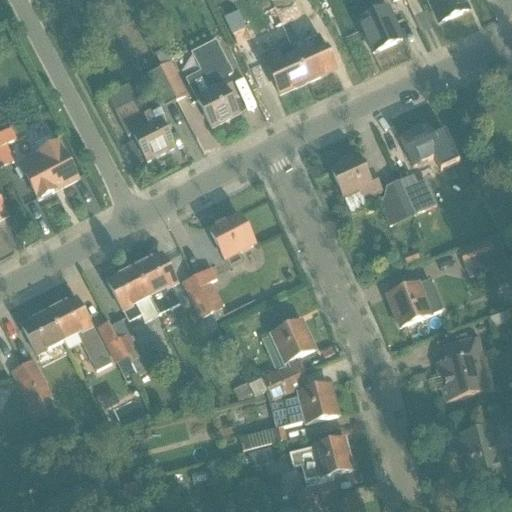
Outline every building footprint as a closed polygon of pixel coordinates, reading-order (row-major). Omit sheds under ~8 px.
[(114,0),(86,0),(90,5),(95,2),(103,18),(115,11),(115,10),(119,8),(114,0)] [(404,3),(402,0),(387,0),(391,9),(404,3)] [(458,0),(423,0),(437,30),(466,17),(458,0)] [(316,3),(277,22),(290,48),(329,29),(316,3)] [(388,11),(354,26),(370,62),(403,46),(388,11)] [(236,13),(222,19),(223,23),(222,23),(235,52),(251,44),(236,13)] [(306,53),(293,59),(308,90),(337,76),(318,38),(303,45),(306,53)] [(198,77),(184,85),(210,137),(240,122),(231,105),(237,103),(227,83),(232,80),(215,46),(189,58),(198,77)] [(308,90),(293,59),(289,50),(260,63),(278,104),(308,90)] [(158,74),(176,108),(187,102),(163,56),(152,62),(158,74)] [(176,108),(158,74),(146,80),(163,114),(176,108)] [(17,105),(15,91),(0,93),(0,101),(1,108),(17,105)] [(135,106),(113,117),(126,143),(132,141),(146,168),(173,154),(164,137),(170,134),(159,114),(144,121),(135,106)] [(426,129),(399,143),(417,185),(450,167),(439,143),(433,146),(426,129)] [(9,133),(0,137),(0,167),(3,173),(14,167),(5,151),(15,144),(9,133)] [(58,150),(18,170),(37,206),(76,186),(58,150)] [(357,162),(329,175),(349,219),(364,212),(362,207),(382,199),(371,174),(363,178),(357,162)] [(413,181),(398,188),(414,223),(424,218),(425,221),(437,216),(424,185),(416,189),(413,181)] [(414,223),(398,188),(385,194),(382,205),(377,207),(389,234),(414,223)] [(0,228),(8,224),(0,210),(0,207),(5,205),(0,195),(0,228)] [(238,222),(208,237),(228,275),(243,267),(239,258),(253,251),(238,222)] [(497,243),(458,257),(463,272),(465,272),(470,282),(492,273),(491,269),(505,263),(497,243)] [(418,256),(401,262),(405,271),(422,265),(418,256)] [(161,259),(133,274),(150,306),(159,321),(178,311),(170,295),(177,292),(161,259)] [(150,306),(133,274),(104,287),(121,320),(124,319),(150,306)] [(211,274),(192,284),(210,321),(213,325),(223,320),(220,315),(223,314),(210,289),(216,285),(211,274)] [(210,321),(192,284),(181,290),(199,326),(210,321)] [(417,288),(383,303),(398,338),(432,323),(431,321),(442,317),(429,286),(419,291),(417,288)] [(63,310),(48,317),(65,349),(69,355),(81,348),(96,378),(111,371),(91,333),(90,334),(75,303),(63,309),(63,310)] [(150,306),(124,319),(127,329),(140,322),(143,329),(159,321),(150,306)] [(508,316),(488,323),(491,334),(511,326),(508,316)] [(65,349),(48,317),(31,326),(31,325),(19,331),(36,364),(65,349)] [(265,397),(301,380),(294,365),(316,358),(301,325),(267,341),(268,342),(260,346),(275,377),(247,390),(253,403),(265,397)] [(134,380),(116,345),(107,328),(96,335),(114,370),(115,369),(123,385),(134,380)] [(127,340),(116,345),(134,380),(135,384),(157,373),(146,351),(136,356),(127,340)] [(443,366),(432,370),(436,384),(441,383),(443,394),(439,395),(443,409),(488,398),(479,363),(483,362),(479,344),(473,344),(441,352),(443,366)] [(33,366),(21,372),(43,414),(53,409),(50,403),(52,401),(33,366)] [(43,414),(21,372),(10,378),(28,413),(24,415),(33,432),(48,423),(43,414)] [(240,378),(225,385),(236,405),(249,399),(240,378)] [(301,380),(265,397),(275,434),(238,444),(242,458),(280,448),(276,435),(282,434),(302,429),(303,433),(339,423),(330,389),(308,395),(301,380)] [(511,441),(509,428),(452,442),(457,463),(460,462),(468,490),(504,481),(497,453),(511,449),(511,441)] [(286,447),(282,434),(276,435),(280,448),(286,447)] [(297,508),(334,498),(331,482),(353,477),(344,443),(310,452),(311,454),(288,461),(292,476),(300,473),(304,491),(294,494),(297,508)] [(142,471),(128,474),(132,488),(146,484),(142,471)] [(210,474),(190,479),(192,488),(212,484),(210,474)] [(115,477),(85,485),(89,499),(119,491),(115,477)] [(60,492),(56,497),(57,504),(62,509),(69,508),(74,503),(73,495),(67,491),(60,492)] [(337,511),(334,498),(297,508),(297,511),(360,511),(359,508),(345,511),(337,511)]
